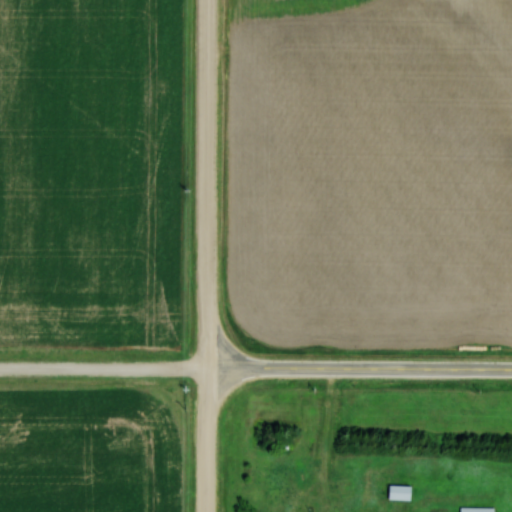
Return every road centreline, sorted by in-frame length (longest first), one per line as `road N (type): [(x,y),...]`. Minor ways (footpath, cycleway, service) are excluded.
road 1 (tertiary): [(211,511),(215,0)]
road 2 (tertiary): [(511,367),(214,365)]
road 3 (residential): [(214,365),(0,363)]
